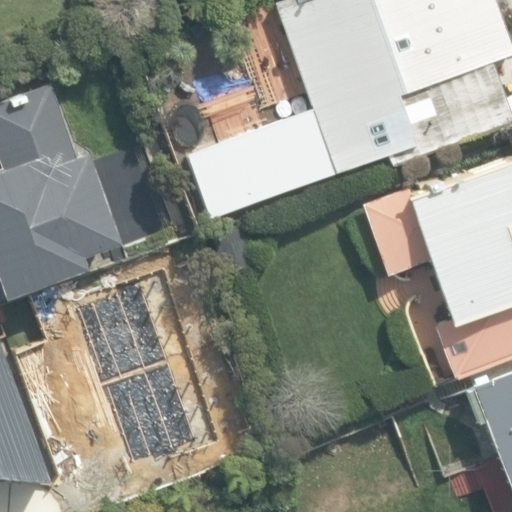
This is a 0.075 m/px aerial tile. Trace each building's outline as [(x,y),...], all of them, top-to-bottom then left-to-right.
[(282,0),(268,5),(331,174),(381,155),(386,169),(510,122),(487,61),(511,52),(492,0),(282,0)] [(0,294),(80,268),(75,254),(114,241),(82,149),(72,152),(47,80),(0,96),(0,294)] [(410,296),(439,381),(511,355),(511,152),(368,201),(392,269),(426,257),(436,288),(415,295),(410,296)] [(185,167),(202,216),(236,204),(219,155),(185,167)] [(59,455),(76,501),(209,453),(187,394),(219,382),(200,329),(207,327),(183,261),(125,282),(145,337),(134,341),(128,326),(89,340),(95,358),(31,381),(49,428),(32,433),(42,461),(59,455)] [(511,507),(511,364),(460,382),(474,424),(482,421),(511,508),(511,507)] [(0,461),(22,454),(0,388),(0,461)]
